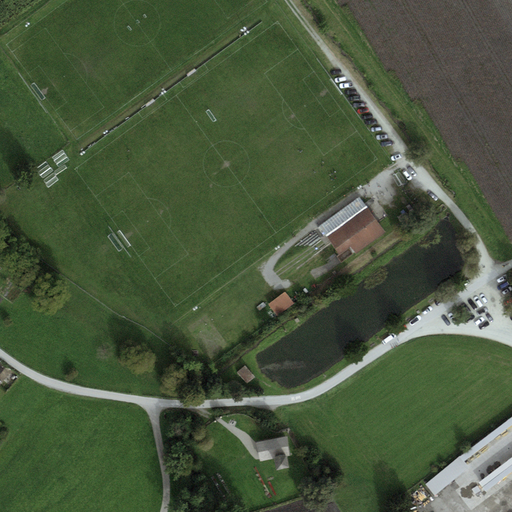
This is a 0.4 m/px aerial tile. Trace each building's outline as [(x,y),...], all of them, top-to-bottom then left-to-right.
[(319,227),(326,237),(367,207),(360,197),(319,227)] [(367,207),(326,237),(339,254),(350,246),(355,254),(385,232),(367,207)] [(294,304),(285,291),(268,304),(277,316),(294,304)] [(255,376),(245,366),(236,374),(246,384),(255,376)] [(286,437),(256,442),(258,452),(260,461),(274,459),(276,466),(288,464),(287,456),(289,456),(286,437)]
